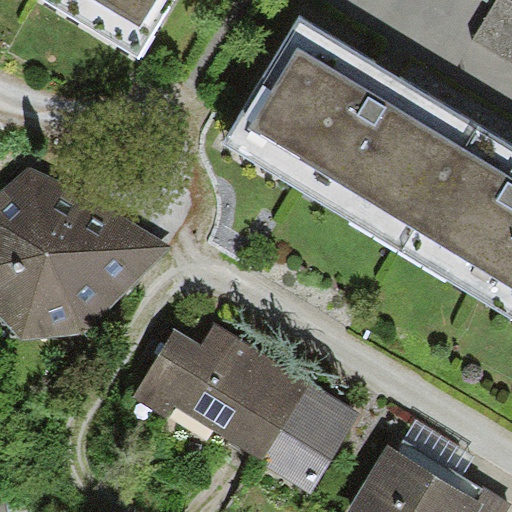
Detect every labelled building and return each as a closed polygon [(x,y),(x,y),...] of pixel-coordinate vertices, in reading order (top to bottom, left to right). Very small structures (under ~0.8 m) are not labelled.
[(51,0),(146,58),(181,0),(51,0)] [(511,6),(502,0),(477,41),(511,62),(511,6)] [(511,147),(300,19),(228,137),(511,309),(511,147)] [(84,336),(172,249),(30,171),(0,194),(0,314),(28,343),(84,336)] [(202,348),(177,332),(134,402),(167,423),(176,410),(312,494),(360,416),(215,327),(202,348)] [(396,455),(390,452),(354,511),(507,511),(511,506),(454,472),(404,442),(396,455)] [(25,511),(7,502),(9,511),(25,511)]
